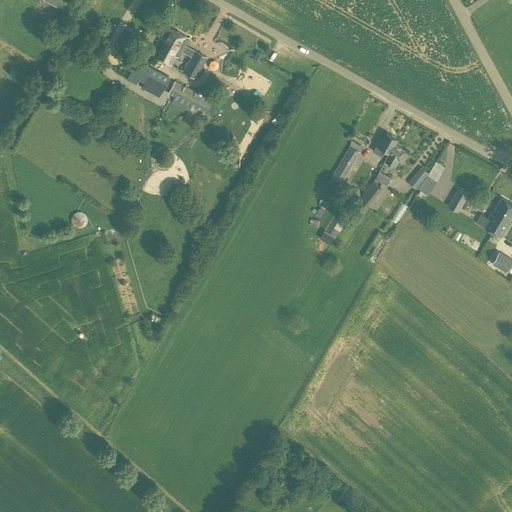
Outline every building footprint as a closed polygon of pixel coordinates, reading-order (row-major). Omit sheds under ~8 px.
[(193,54),(184,49),(190,39),(166,26),(159,38),(160,39),(151,54),(171,66),(180,50),(192,56),(183,71),(195,78),(207,58),(194,51),(193,54)] [(127,59),(125,63),(133,68),(137,60),(141,53),(134,49),(128,60),(127,59)] [(264,54),(257,50),(253,57),(260,61),(264,54)] [(138,79),(144,83),(152,68),(137,60),(133,68),(126,79),(135,84),(138,79)] [(158,97),(169,77),(152,68),(144,83),(141,88),(158,97)] [(208,110),(213,101),(174,81),(168,93),(174,97),(172,102),(189,111),(191,106),(201,112),(199,116),(205,120),(209,111),(208,110)] [(100,131),(105,123),(99,119),(94,127),(100,131)] [(110,137),(115,129),(109,125),(104,133),(110,137)] [(395,144),(398,139),(387,133),(383,138),(381,137),(376,145),(377,145),(374,151),(384,156),(386,152),(389,154),(390,154),(395,144)] [(404,149),(395,144),(390,154),(389,154),(386,160),(395,166),(404,149)] [(339,188),(361,151),(350,145),(331,176),(332,176),(328,182),(339,188)] [(428,195),(437,181),(446,166),(436,161),(428,175),(417,188),(428,195)] [(416,188),(429,173),(421,166),(408,182),(416,188)] [(387,186),(391,178),(379,171),(374,179),(387,186)] [(198,204),(218,198),(216,190),(215,191),(209,173),(190,179),(198,204)] [(368,207),(382,189),(373,181),(358,200),(368,207)] [(459,212),(469,195),(458,188),(448,205),(459,212)] [(481,213),(477,221),(493,231),(502,216),(501,215),(505,209),(504,209),(509,202),(502,198),(494,211),(492,210),(489,217),(481,213)] [(502,216),(493,231),(503,236),(511,222),(510,221),(511,217),(511,203),(509,202),(504,209),(505,209),(501,215),(502,216)] [(348,226),(359,209),(356,207),(345,224),(348,226)] [(335,239),(348,218),(342,214),(330,233),(324,230),(319,238),(330,244),(334,238),(335,239)] [(462,232),(458,240),(481,251),(484,243),(462,232)] [(507,272),(511,263),(511,258),(499,251),(492,263),(507,272)]
